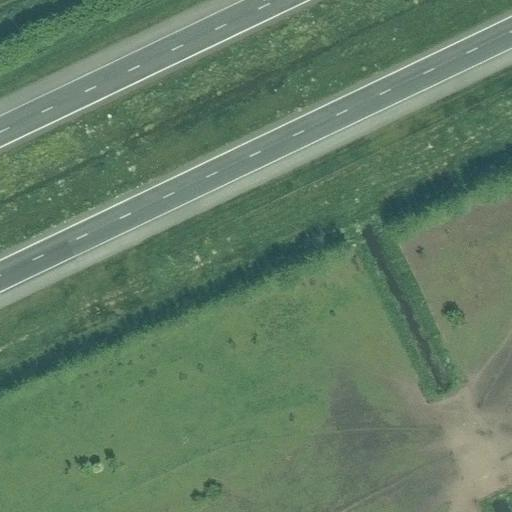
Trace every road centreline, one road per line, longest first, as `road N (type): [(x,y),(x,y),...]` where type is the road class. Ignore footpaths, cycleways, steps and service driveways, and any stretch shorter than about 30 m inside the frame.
road 1 (motorway): [(0,277),(511,33)]
road 2 (motorway): [(279,0),(0,132)]
